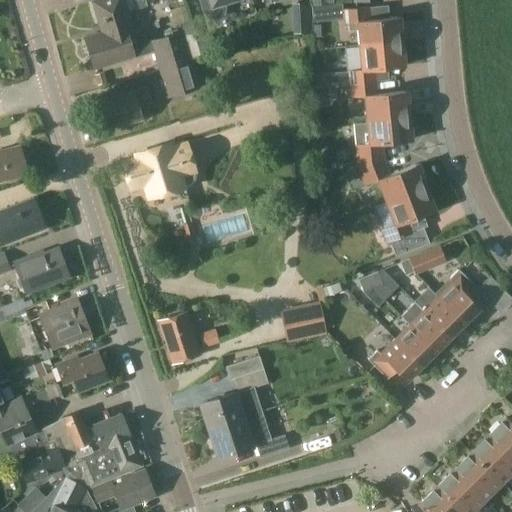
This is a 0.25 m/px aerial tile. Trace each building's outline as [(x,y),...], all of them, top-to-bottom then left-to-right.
[(121,0),(98,0),(92,2),(101,33),(84,38),(93,68),(133,56),(128,39),(133,37),(121,0)] [(228,0),(269,0),(270,1),(272,0),(198,0),(202,11),(203,13),(206,16),(211,18),(216,18),(219,16),(222,12),(223,7),(223,4),(222,2),(228,0)] [(367,7),(341,9),(343,22),(355,21),(358,46),(401,42),(399,16),(369,19),(367,7)] [(182,31),(149,41),(158,70),(191,60),(182,31)] [(349,84),(375,82),(373,68),(404,65),(401,42),(358,46),(360,69),(347,70),(349,84)] [(191,60),(158,70),(166,99),(200,89),(191,60)] [(365,120),(409,116),(406,90),(376,93),(375,82),(349,84),(350,96),(363,95),(365,120)] [(103,101),(111,126),(141,117),(138,108),(155,103),(151,89),(133,95),(133,92),(103,101)] [(357,166),(383,160),(382,159),(381,142),(411,139),(409,116),(365,120),(365,122),(352,124),(356,165),(357,166)] [(143,122),(110,127),(112,138),(145,133),(143,122)] [(184,186),(183,184),(186,183),(189,180),(191,177),(192,174),(191,171),(193,170),(185,142),(171,147),(170,143),(134,154),(135,158),(122,162),(130,190),(144,185),(148,198),(184,186)] [(18,146),(0,150),(0,181),(26,175),(18,146)] [(385,203),(426,187),(417,163),(388,174),(383,160),(357,166),(364,184),(376,179),(385,203)] [(417,216),(434,209),(426,187),(385,203),(376,206),(384,228),(381,229),(386,241),(389,240),(395,255),(427,243),(417,216)] [(24,192),(0,201),(0,235),(36,222),(24,192)] [(199,252),(244,245),(241,223),(195,229),(199,252)] [(41,254),(14,264),(25,293),(67,277),(56,250),(41,255),(41,254)] [(407,259),(413,272),(415,277),(435,268),(428,251),(407,259)] [(0,274),(10,271),(3,252),(0,253),(0,274)] [(399,262),(405,275),(413,272),(407,259),(399,262)] [(437,297),(464,324),(479,309),(477,307),(483,300),(475,292),(477,289),(458,270),(449,279),(452,282),(437,297)] [(377,272),(367,276),(372,289),(382,285),(377,272)] [(367,276),(357,280),(363,293),(372,289),(367,276)] [(450,338),(464,324),(437,297),(423,311),(450,338)] [(89,334),(76,301),(39,315),(53,348),(89,334)] [(450,338),(423,311),(416,303),(401,318),(408,325),(435,352),(450,338)] [(321,310),(281,319),(286,344),(326,335),(321,310)] [(185,313),(158,322),(172,364),(198,356),(185,313)] [(421,366),(435,352),(408,325),(394,339),(421,366)] [(202,359),(217,353),(212,339),(197,346),(202,359)] [(406,381),(421,366),(394,339),(379,354),(376,351),(367,360),(387,379),(395,370),(406,381)] [(96,353),(79,360),(78,355),(53,365),(61,387),(73,382),(77,392),(107,379),(96,353)] [(267,383),(258,356),(225,367),(229,380),(233,379),(238,393),(267,383)] [(291,374),(267,382),(270,391),(294,383),(291,374)] [(18,382),(23,393),(37,387),(32,376),(18,382)] [(109,382),(75,393),(78,403),(112,392),(109,382)] [(0,390),(0,432),(6,446),(36,432),(20,398),(6,404),(0,390)] [(209,427),(242,417),(234,392),(201,403),(209,427)] [(56,395),(43,399),(48,411),(60,407),(56,395)] [(78,411),(61,417),(74,449),(91,442),(78,411)] [(242,417),(209,427),(218,457),(252,446),(251,445),(258,443),(255,444),(260,459),(288,449),(284,435),(271,439),(262,411),(242,417)] [(120,414),(90,426),(100,450),(130,438),(120,414)] [(488,436),(511,459),(511,424),(506,418),(488,436)] [(290,445),(298,468),(335,455),(326,432),(290,445)] [(503,485),(511,475),(511,459),(488,436),(471,453),(503,485)] [(91,488),(92,490),(134,473),(132,468),(140,464),(138,459),(140,459),(139,458),(138,458),(131,442),(133,441),(132,441),(131,441),(130,438),(100,450),(80,458),(91,484),(90,485),(91,488)] [(54,439),(34,447),(37,456),(18,463),(25,482),(55,471),(55,470),(65,467),(54,439)] [(486,502),(503,485),(471,453),(454,470),(486,502)] [(134,473),(92,490),(96,500),(114,493),(120,508),(153,494),(143,470),(134,473)] [(454,470),(437,487),(462,511),(479,511),(477,510),(486,502),(454,470)] [(94,511),(84,487),(69,476),(31,511),(94,511)] [(462,511),(437,487),(419,505),(426,511),(462,511)] [(27,511),(31,503),(20,498),(15,510),(20,511),(27,511)]
